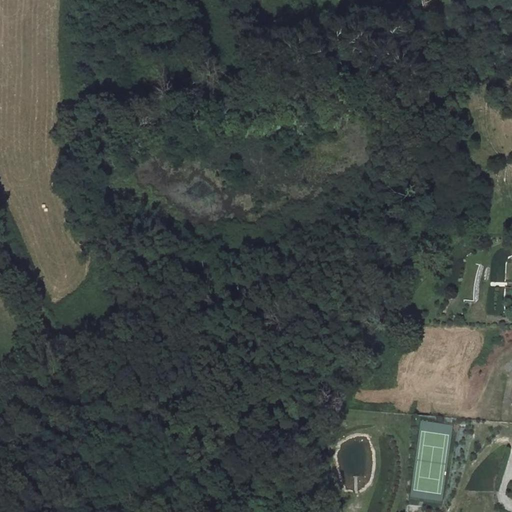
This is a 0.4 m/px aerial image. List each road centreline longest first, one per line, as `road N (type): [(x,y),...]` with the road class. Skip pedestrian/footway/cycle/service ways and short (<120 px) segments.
road 1 (track): [(191,511),(186,459),(175,440),(69,357),(0,231)]
road 2 (track): [(247,511),(208,452),(175,440),(317,432)]
